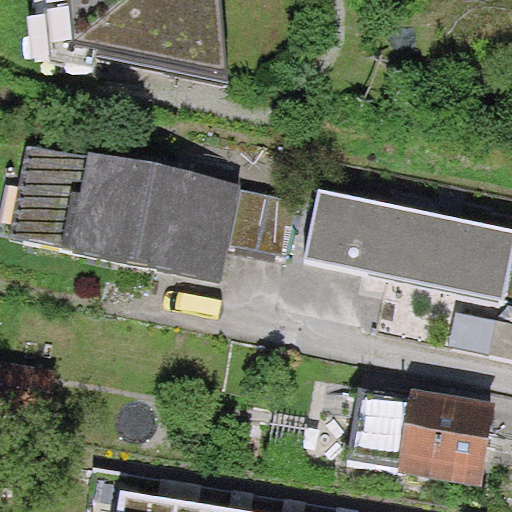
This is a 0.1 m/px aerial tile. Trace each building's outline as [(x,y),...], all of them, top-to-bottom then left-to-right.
[(71,0),(77,50),(225,82),(217,0),(71,0)] [(288,206),(32,155),(16,236),(218,277),(223,249),(277,260),(288,206)] [(503,302),(511,255),(511,239),(323,202),(310,264),(503,302)] [(54,362),(0,353),(0,402),(46,410),(54,362)] [(491,403),(409,391),(398,469),(480,480),(491,403)]
